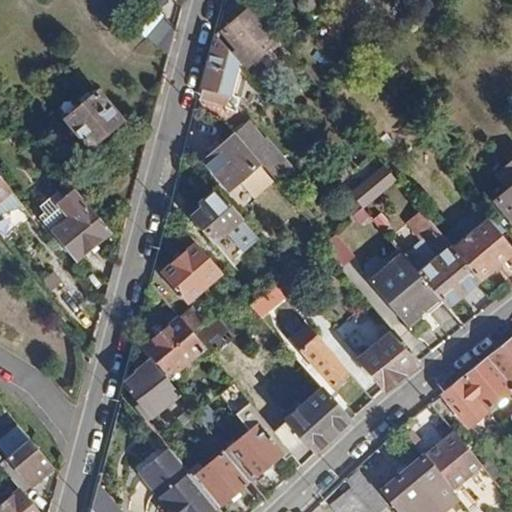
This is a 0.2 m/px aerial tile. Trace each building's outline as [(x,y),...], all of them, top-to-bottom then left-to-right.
[(233,51),(226,57),(232,64),(239,72),(273,42),(247,11),(219,35),(233,51)] [(166,21),(149,35),(167,56),(173,30),(166,21)] [(226,57),(210,40),(197,91),(223,98),(232,64),(226,57)] [(91,93),(62,124),(89,149),(118,118),(91,93)] [(243,123),(229,136),(258,169),(273,156),(243,123)] [(226,138),(198,163),(222,190),(233,181),(246,196),(264,180),(226,138)] [(506,189),(511,184),(511,157),(493,174),(506,189)] [(358,208),(391,178),(382,168),(347,196),(358,208)] [(511,184),(506,189),(494,200),(511,221),(511,184)] [(72,188),(37,217),(73,260),(108,231),(72,188)] [(197,209),(186,219),(226,264),(253,240),(210,191),(194,206),(197,209)] [(358,208),(350,214),(358,223),(366,217),(358,208)] [(420,242),(402,258),(433,294),(445,307),(478,279),(451,248),(419,211),(404,224),(420,242)] [(490,215),(451,248),(478,279),(505,256),(511,250),(497,233),(502,229),(490,215)] [(332,237),(322,246),(339,266),(350,256),(332,237)] [(190,246),(158,275),(183,304),(216,275),(190,246)] [(400,256),(369,283),(402,321),(433,294),(402,258),(400,256)] [(238,276),(227,286),(234,294),(244,306),(257,295),(238,276)] [(286,277),(274,288),(291,307),(303,296),(286,277)] [(65,286),(57,305),(75,326),(82,307),(65,286)] [(183,310),(172,319),(188,336),(201,325),(188,310),(183,310)] [(210,316),(201,325),(188,336),(198,348),(207,359),(230,339),(210,316)] [(134,354),(143,364),(159,382),(198,348),(188,336),(172,319),(134,354)] [(390,331),(357,358),(382,389),(416,361),(390,331)] [(314,336),(298,350),(330,385),(346,371),(314,336)] [(511,337),(498,348),(486,358),(511,389),(511,390),(511,337)] [(470,370),(443,392),(469,424),(511,389),(486,358),(470,370)] [(133,406),(128,411),(140,424),(172,396),(159,382),(143,364),(131,374),(132,375),(117,388),(133,406)] [(229,384),(217,394),(246,427),(219,450),(245,480),(276,453),(280,458),(288,451),(272,433),(229,384)] [(318,386),(282,418),(285,422),(312,453),(328,437),(348,418),(318,386)] [(201,409),(191,418),(202,431),(212,422),(201,409)] [(312,453),(285,422),(272,433),(288,451),(300,465),(312,453)] [(0,458),(0,467),(17,489),(47,462),(17,426),(0,440),(0,452),(3,456),(0,458)] [(437,443),(421,457),(449,491),(480,466),(451,431),(437,443)] [(219,450),(188,478),(213,507),(245,480),(219,450)] [(165,452),(137,476),(156,500),(166,511),(208,511),(213,507),(188,478),(165,452)] [(421,457),(381,490),(399,511),(439,511),(456,498),(449,491),(421,457)] [(343,479),(350,488),(369,511),(379,511),(386,507),(355,468),(343,479)] [(493,482),(488,487),(503,504),(507,500),(493,482)] [(112,511),(90,488),(84,511),(112,511)] [(369,511),(350,488),(329,504),(334,511),(369,511)] [(37,511),(17,489),(0,503),(0,511),(37,511)]
